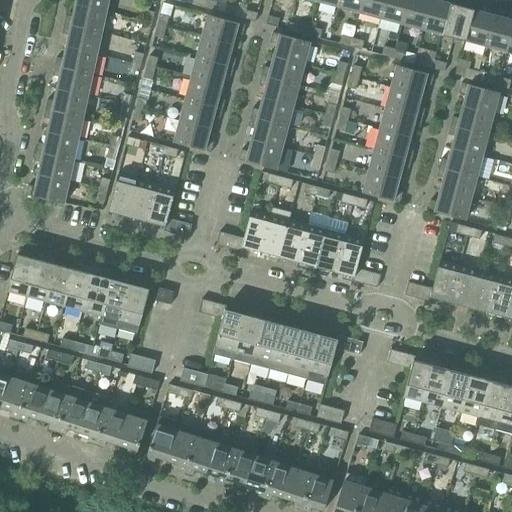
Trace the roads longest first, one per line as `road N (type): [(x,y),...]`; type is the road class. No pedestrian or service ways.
road 1 (residential): [(242,511),(0,434)]
road 2 (residential): [(386,317),(197,270)]
road 3 (residential): [(197,270),(14,222)]
road 4 (residential): [(15,134),(10,99),(30,0)]
road 5 (residential): [(511,351),(386,317)]
